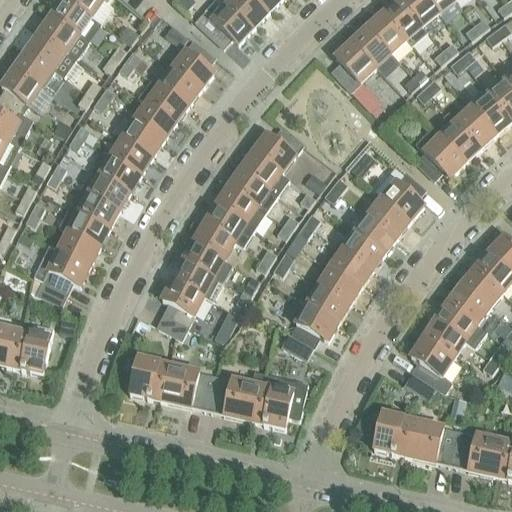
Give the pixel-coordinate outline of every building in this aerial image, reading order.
[(66,0),(65,3),(92,22),(104,5),(108,7),(112,0),(66,0)] [(189,0),(185,0),(179,7),(187,14),(192,9),(191,2),(189,0)] [(268,18),(249,0),(236,0),(229,9),(228,9),(254,33),(268,18)] [(283,3),(279,0),(249,0),(268,18),(283,3)] [(425,0),(405,0),(401,4),(423,31),(439,18),(425,0)] [(425,0),(439,18),(456,5),(451,0),(425,0)] [(500,0),(479,0),(489,17),(505,8),(500,0)] [(224,53),(233,44),(239,50),(254,33),(228,9),(229,9),(219,1),(196,27),(224,53)] [(52,21),(80,40),(90,47),(102,29),(92,22),(65,3),(52,21)] [(384,18),(407,44),(413,51),(428,37),(423,31),(401,4),(384,18)] [(511,16),(511,13),(508,7),(498,13),(504,22),(511,16)] [(384,18),(368,32),(392,58),(407,44),(384,18)] [(40,38),(77,65),(90,47),(80,40),(52,21),(40,38)] [(475,31),(481,39),(490,32),(484,24),(475,31)] [(496,35),(502,44),(511,37),(506,28),(496,35)] [(481,39),(475,31),(466,37),(472,46),(481,39)] [(130,32),(122,42),(131,50),(139,39),(130,32)] [(368,32),(352,47),(377,73),(392,58),(368,32)] [(502,44),(496,35),(486,43),(493,51),(502,44)] [(65,82),(77,65),(40,38),(27,56),(55,75),(65,82)] [(201,96),(215,78),(208,73),(215,63),(194,47),(173,74),(201,96)] [(352,47),(336,63),(342,69),(333,77),(337,81),(352,97),(377,73),(352,47)] [(444,55),(450,63),(459,56),(452,48),(444,55)] [(111,62),(118,67),(127,56),(119,51),(111,62)] [(450,63),(444,55),(435,63),(441,71),(450,63)] [(460,63),(467,72),(476,64),(469,55),(460,63)] [(27,56),(15,74),(43,93),(55,75),(27,56)] [(126,66),(135,72),(141,63),(133,57),(126,66)] [(118,67),(111,62),(103,73),(110,78),(118,67)] [(141,63),(135,72),(141,77),(148,68),(141,63)] [(467,72),(460,63),(451,70),(458,79),(467,72)] [(135,72),(126,66),(120,75),(128,82),(135,72)] [(6,94),(0,103),(0,104),(20,117),(26,108),(30,111),(43,93),(15,74),(2,92),(3,92),(6,94)] [(160,91),(188,112),(201,96),(173,74),(160,91)] [(413,82),(420,89),(429,82),(422,74),(413,82)] [(420,89),(413,82),(405,89),(412,97),(420,89)] [(426,93),(433,101),(442,93),(435,84),(426,93)] [(152,85),(139,103),(147,109),(176,129),(188,112),(160,91),(152,85)] [(511,93),(506,85),(489,99),(511,127),(511,93)] [(86,97),(93,103),(101,91),(94,86),(86,97)] [(100,103),(109,109),(115,99),(107,93),(100,103)] [(433,101),(426,93),(417,101),(424,109),(433,101)] [(93,103),(86,97),(78,109),(85,114),(93,103)] [(473,112),(496,140),(511,127),(489,99),(473,112)] [(109,109),(100,103),(94,112),(102,118),(109,109)] [(15,126),(20,117),(0,104),(0,143),(9,148),(19,128),(15,126)] [(164,146),(176,129),(147,109),(135,126),(164,146)] [(457,127),(481,154),(496,140),(473,112),(457,127)] [(457,127),(449,118),(433,133),(466,168),(481,154),(457,127)] [(62,125),(55,137),(66,143),(72,132),(62,125)] [(152,163),(164,146),(135,126),(123,144),(152,163)] [(76,140),(84,146),(91,136),(82,131),(76,140)] [(433,133),(416,149),(425,158),(416,167),(434,185),(443,176),(450,183),(466,168),(433,133)] [(274,145),(268,140),(254,158),(282,179),(303,151),(285,138),(282,135),(274,145)] [(84,146),(76,140),(70,150),(78,155),(84,146)] [(0,143),(0,167),(10,173),(20,153),(9,148),(0,143)] [(123,144),(111,162),(141,181),(152,163),(123,144)] [(141,181),(111,162),(103,157),(91,175),(130,199),(141,181)] [(278,202),(290,185),(282,179),(254,158),(241,175),(278,202)] [(43,166),(36,178),(44,183),(51,170),(43,166)] [(0,190),(10,173),(0,167),(0,190)] [(358,167),(351,174),(361,182),(367,175),(358,167)] [(52,179),(61,184),(67,174),(58,169),(52,179)] [(130,199),(91,175),(80,194),(120,217),(130,199)] [(229,193),(266,218),(278,202),(241,175),(229,193)] [(382,204),(410,228),(425,211),(417,204),(425,195),(406,178),(398,188),(397,187),(382,204)] [(61,184),(52,179),(47,189),(56,194),(61,184)] [(314,179),(307,189),(319,198),(326,188),(314,179)] [(332,193),(341,199),(348,190),(340,183),(332,193)] [(22,204),(30,208),(36,196),(28,191),(22,204)] [(45,191),(42,198),(54,204),(57,198),(45,191)] [(217,211),(255,235),(266,218),(229,193),(217,211)] [(341,199),(332,193),(325,202),(333,209),(341,199)] [(120,217),(80,194),(70,213),(110,235),(120,217)] [(307,198),(301,207),(309,213),(316,204),(307,198)] [(30,208),(22,204),(15,216),(23,220),(30,208)] [(369,221),(397,244),(410,228),(382,204),(369,221)] [(31,218),(40,223),(45,213),(36,208),(31,218)] [(205,229),(235,248),(244,253),(255,235),(217,211),(205,229)] [(70,213),(60,232),(69,237),(100,253),(110,235),(70,213)] [(40,223),(31,218),(25,228),(35,233),(40,223)] [(305,229),(314,235),(321,225),(312,219),(305,229)] [(284,230),(293,236),(299,227),(290,221),(284,230)] [(397,244),(369,221),(355,238),(385,260),(397,244)] [(225,265),(235,248),(205,229),(194,248),(225,265)] [(314,235),(305,229),(298,239),(307,245),(314,235)] [(1,242),(9,246),(16,234),(8,230),(1,242)] [(293,236),(284,230),(278,240),(286,246),(293,236)] [(91,272),(100,253),(69,237),(59,256),(91,272)] [(385,260),(355,238),(343,256),(373,277),(385,260)] [(9,246),(1,242),(0,244),(0,256),(3,258),(9,246)] [(489,258),(511,278),(511,247),(506,242),(489,258)] [(214,284),(223,288),(233,270),(225,265),(194,248),(184,266),(214,284)] [(373,277),(343,256),(335,250),(322,268),(361,293),(373,277)] [(35,283),(44,288),(68,299),(73,288),(81,292),(91,272),(59,256),(50,252),(35,283)] [(262,264),(271,269),(277,260),(268,254),(262,264)] [(280,267),(289,272),(296,262),(286,256),(280,267)] [(511,288),(511,278),(489,258),(475,275),(503,299),(511,288)] [(271,269),(262,264),(256,274),(265,279),(271,269)] [(173,286),(205,302),(213,307),(223,288),(214,284),(184,266),(173,286)] [(289,272),(280,267),(274,277),(283,282),(289,272)] [(322,268),(311,286),(320,291),(350,311),(361,293),(322,268)] [(9,271),(4,285),(0,283),(0,291),(18,298),(26,277),(9,271)] [(503,299),(475,275),(461,291),(490,314),(503,299)] [(165,320),(189,332),(205,302),(173,286),(163,305),(170,309),(165,320)] [(350,311),(320,291),(311,286),(300,304),(308,309),(339,328),(350,311)] [(38,300),(62,312),(68,299),(44,288),(38,300)] [(242,299),(251,304),(256,294),(247,289),(242,299)] [(490,314),(461,291),(448,309),(478,330),(490,314)] [(251,304),(242,299),(236,309),(245,314),(251,304)] [(294,323),(299,326),(297,329),(297,330),(291,341),(313,354),(320,342),(329,347),(339,328),(308,309),(307,311),(303,308),(299,310),(293,319),(294,323)] [(478,330),(448,309),(436,326),(466,347),(478,330)] [(182,345),(189,332),(165,320),(158,332),(182,345)] [(424,344),(454,364),(466,347),(436,326),(424,344)] [(44,380),(52,344),(54,334),(34,329),(32,339),(30,339),(20,337),(12,372),(22,374),(22,375),(26,376),(27,376),(44,380)] [(0,369),(12,372),(20,337),(0,332),(0,369)] [(220,334),(215,344),(223,348),(231,340),(220,334)] [(313,354),(291,341),(290,340),(283,352),(307,365),(313,354)] [(414,379),(436,393),(445,399),(453,387),(444,381),(454,364),(424,344),(412,363),(420,368),(414,379)] [(490,364),(499,370),(506,360),(497,354),(490,364)] [(153,404),(162,406),(170,371),(161,369),(161,368),(139,363),(130,399),(148,403),(148,404),(152,405),(153,404)] [(499,370),(490,364),(483,374),(492,380),(499,370)] [(214,381),(170,371),(162,406),(206,416),(214,381)] [(254,427),(265,379),(255,377),(252,389),(219,382),(211,417),(254,427)] [(269,431),(286,435),(289,423),(301,426),(309,389),(265,379),(254,427),(264,429),(264,430),(269,431)] [(429,405),(436,393),(414,379),(406,391),(429,405)] [(407,462),(415,426),(405,424),(405,423),(383,418),(375,455),(392,459),(397,460),(397,459),(407,462)] [(365,423),(359,436),(373,439),(376,425),(365,423)] [(458,436),(415,426),(407,462),(450,471),(458,436)] [(499,482),(507,447),(464,437),(456,473),(499,482)] [(511,448),(507,447),(499,482),(508,485),(508,486),(511,486),(511,448)] [(110,471),(110,474),(108,482),(119,484),(121,474),(110,471)]
